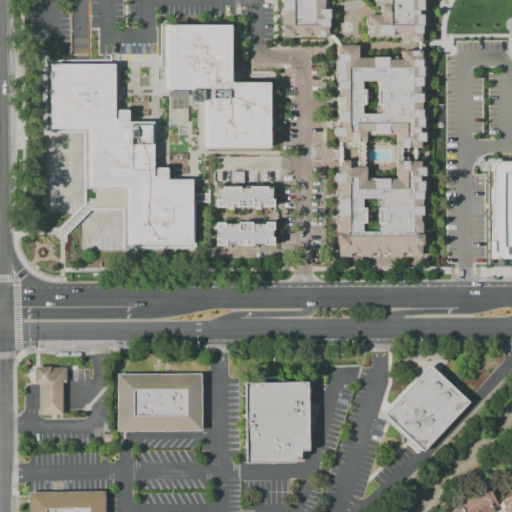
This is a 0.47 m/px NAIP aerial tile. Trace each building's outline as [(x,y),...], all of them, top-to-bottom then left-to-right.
[(419,43),(399,43),(399,38),(389,38),(389,36),(375,36),(375,35),(365,35),(365,15),(378,15),(378,11),(379,11),(379,5),(374,5),(374,0),(325,0),(325,9),(327,9),(327,19),(326,19),(326,27),(325,27),(325,35),(322,35),(322,37),(315,37),(315,35),(308,35),(308,37),(299,37),(299,36),(289,36),(289,37),(279,37),(279,25),(280,25),(280,15),(282,15),(282,10),(280,10),(280,0),(420,0),(420,10),(417,10),(417,14),(420,14),(420,26),(420,33),(419,33),(419,43)] [(267,147),(201,148),(200,101),(188,101),(188,90),(163,90),(163,25),(228,25),(228,83),(267,83),(267,147)] [(356,58),(371,58),(371,57),(387,57),(387,59),(400,59),(400,51),(420,51),(420,59),(420,66),(421,66),(421,77),(420,77),(421,86),(418,86),(418,93),(420,93),(420,102),(420,109),(421,109),(421,116),(422,116),(422,127),(418,127),(418,132),(423,132),(423,141),(419,141),(419,147),(400,147),(395,147),(395,134),(373,134),(373,132),(364,132),(364,142),(343,142),(336,142),(336,136),(334,136),(334,127),(337,127),(337,121),(335,121),(334,60),(336,60),(336,53),(337,53),(336,45),(356,45),(356,58)] [(47,62),(114,62),(114,109),(117,109),(126,109),(126,122),(151,122),(151,167),(168,167),(168,180),(193,180),(194,247),(124,247),(124,209),(90,210),(65,234),(59,228),(84,204),(84,132),(48,132),(47,62)] [(348,160),(348,167),(364,167),(364,181),(373,181),(373,179),(394,179),(394,160),(399,160),(418,159),(418,165),(422,165),(422,176),(417,176),(417,181),(421,181),(421,192),(420,192),(420,199),(418,199),(419,206),(421,206),(421,215),(418,215),(418,220),(419,220),(419,232),(421,232),(421,243),(419,243),(419,257),(337,258),(337,245),(336,245),(335,234),(337,234),(337,223),(339,222),(338,216),(336,216),(336,198),(338,198),(338,191),(337,191),(337,179),(333,179),(333,171),(336,171),(336,166),(339,166),(339,158),(346,158),(346,160),(348,160)] [(491,167),(511,166),(511,254),(491,254),(491,167)] [(270,189),(270,200),(272,200),(272,208),(258,208),(258,210),(256,210),(256,208),(231,208),(231,210),(229,210),(229,208),(214,208),(214,200),(216,200),(216,195),(214,195),(214,187),(239,187),(239,189),(248,189),(248,187),(266,187),(266,189),(270,189)] [(234,244),(223,244),(223,246),(214,246),(214,238),(215,238),(215,230),(214,230),(213,223),(222,223),(222,224),(236,224),(236,223),(249,222),(249,224),(263,224),(263,222),(271,222),(271,230),(269,230),(269,237),(271,237),(271,245),(262,245),(262,244),(250,244),(250,245),(234,245),(234,244)] [(428,365),(468,402),(421,452),(419,450),(416,453),(406,444),(409,441),(382,415),(390,406),(428,365)] [(33,367),(66,367),(65,383),(61,383),(61,396),(61,415),(38,415),(39,395),(39,383),(33,383),(33,367)] [(115,374),(199,374),(200,431),(115,431),(115,374)] [(306,429),(306,451),(298,451),(298,458),(291,458),(291,462),(243,462),(243,383),(306,383),(306,412),(307,411),(315,419),(306,429)] [(111,434),(111,442),(103,442),(103,434),(111,434)] [(497,505),(492,508),(493,510),(489,511),(466,511),(460,502),(487,487),(490,492),(493,490),(497,497),(493,499),(497,505)] [(27,511),(27,492),(104,491),(104,511),(27,511)] [(503,511),(501,508),(503,507),(500,502),(505,499),(503,496),(511,491),(511,492),(511,511),(503,511)] [(465,511),(445,511),(451,509),(450,508),(459,503),(459,504),(461,503),(465,511)]
